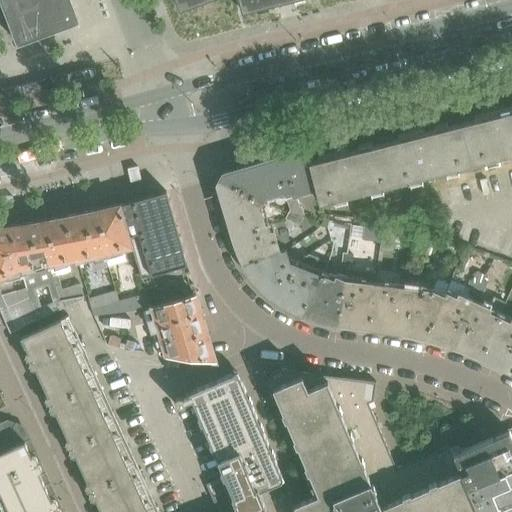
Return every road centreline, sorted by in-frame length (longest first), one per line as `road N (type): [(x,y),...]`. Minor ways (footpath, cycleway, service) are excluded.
road 1 (residential): [(511,400),(446,370),(309,346),(267,327),(230,290),(175,123)]
road 2 (tertiary): [(511,4),(165,95)]
road 3 (tertiary): [(175,123),(309,100),(511,47)]
road 4 (tertiary): [(0,161),(175,123)]
road 5 (tertiary): [(165,95),(0,136)]
